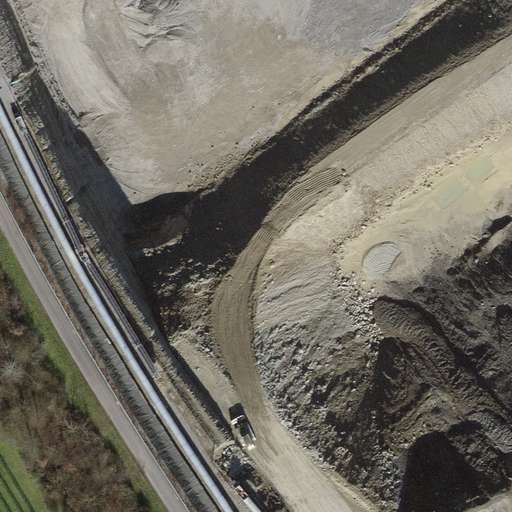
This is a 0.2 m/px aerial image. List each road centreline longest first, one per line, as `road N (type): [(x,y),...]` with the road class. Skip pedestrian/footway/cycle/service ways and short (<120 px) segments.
road 1 (unclassified): [(187,511),(0,211)]
road 2 (unknown): [(299,511),(295,473),(313,451),(511,268)]
